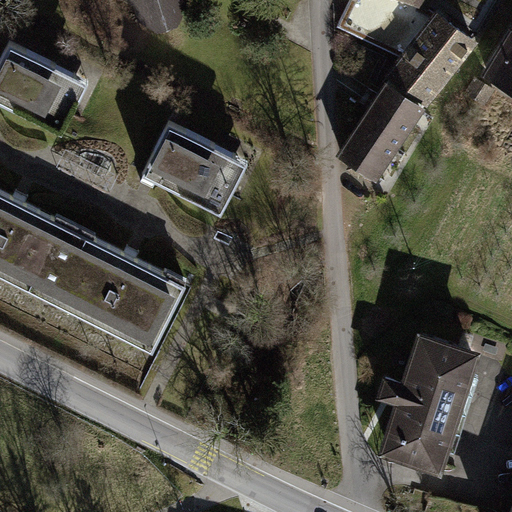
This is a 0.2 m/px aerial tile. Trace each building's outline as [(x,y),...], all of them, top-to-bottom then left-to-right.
[(123,0),(136,6),(140,23),(162,34),(182,29),(192,8),(189,0),(123,0)] [(436,0),(348,0),(359,5),(358,8),(418,36),(436,0)] [(478,44),(436,12),(418,36),(384,80),(388,83),(337,159),(378,185),(426,112),(478,44)] [(511,23),(511,22),(482,71),(511,88),(511,23)] [(93,87),(14,46),(0,73),(0,103),(67,138),(93,87)] [(496,90),(475,77),(465,94),(485,107),(496,90)] [(256,169),(175,127),(148,180),(228,221),(256,169)] [(192,288),(0,191),(0,276),(158,356),(192,288)] [(483,357),(419,335),(402,386),(384,380),(376,403),(395,409),(378,459),(442,480),(483,357)]
